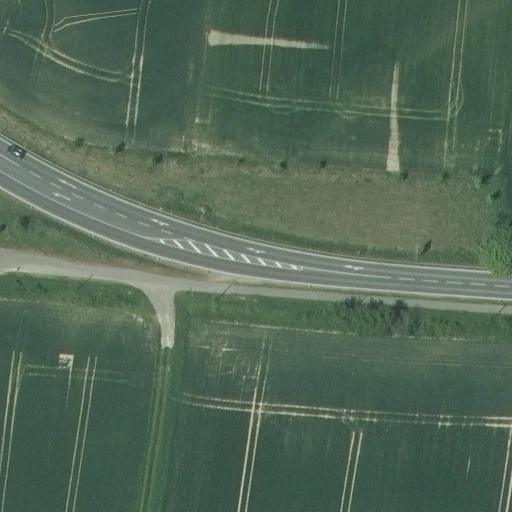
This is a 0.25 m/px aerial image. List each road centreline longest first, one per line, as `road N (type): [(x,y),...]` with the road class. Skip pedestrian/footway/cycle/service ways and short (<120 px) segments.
road 1 (secondary): [(511,303),(310,287),(186,264),(0,180)]
road 2 (track): [(155,299),(171,360),(152,511)]
